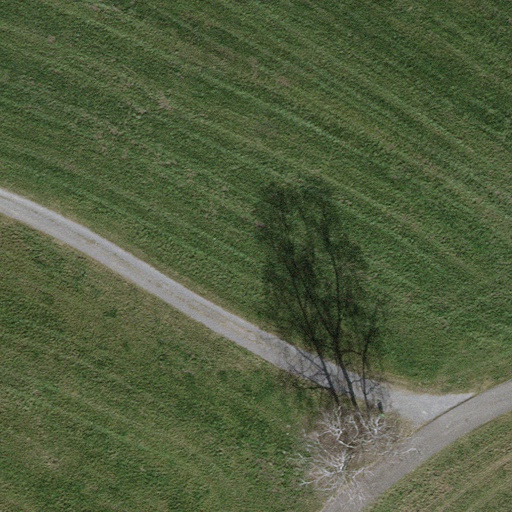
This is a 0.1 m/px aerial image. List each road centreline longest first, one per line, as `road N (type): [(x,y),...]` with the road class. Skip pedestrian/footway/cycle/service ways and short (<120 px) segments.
road 1 (track): [(453,435),(209,327),(0,211)]
road 2 (track): [(453,435),(348,511)]
